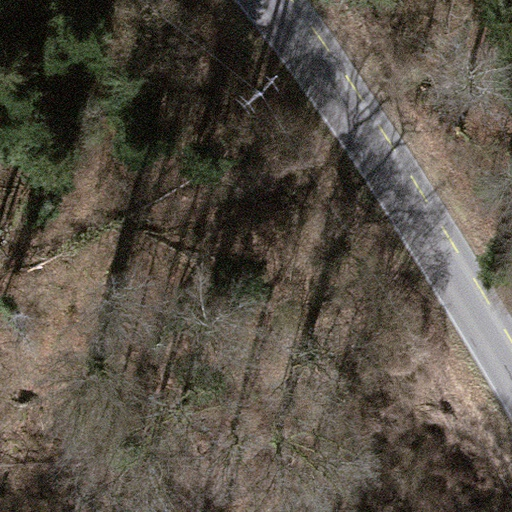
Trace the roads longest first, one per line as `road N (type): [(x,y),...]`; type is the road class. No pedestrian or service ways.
road 1 (tertiary): [(511,369),(369,106),(275,0)]
road 2 (track): [(174,0),(218,19),(300,28)]
